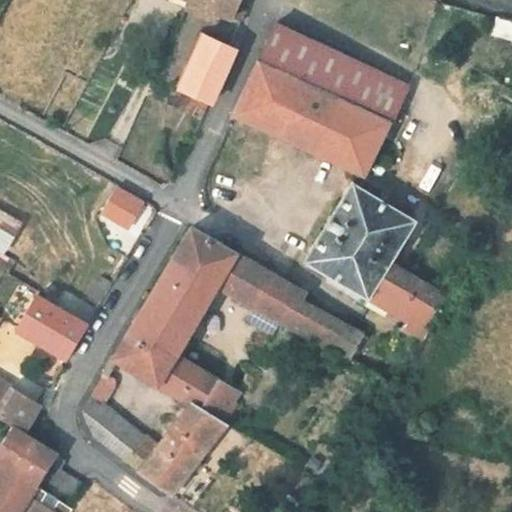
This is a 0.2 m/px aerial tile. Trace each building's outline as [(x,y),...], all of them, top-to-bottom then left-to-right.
[(258,16),(248,10),(252,0),(208,0),(206,6),(251,30),(258,16)] [(271,71),(343,103),(319,154),(356,171),(373,180),(415,92),(289,31),(271,71)] [(191,93),(223,109),(249,57),(241,52),(218,41),(191,93)] [(247,121),(319,154),(343,103),(271,71),(247,121)] [(315,265),(383,306),(405,269),(427,227),(357,189),(315,265)] [(152,210),(129,196),(115,220),(138,233),(152,210)] [(0,207),(0,251),(6,255),(25,222),(0,207)] [(182,265),(214,282),(231,250),(202,233),(182,265)] [(214,282),(182,265),(158,307),(199,332),(223,289),(262,311),(281,279),(231,250),(214,282)] [(281,279),(262,311),(288,327),(404,394),(448,326),(446,323),(459,301),(405,269),(383,306),(413,324),(395,355),(364,337),(311,306),(314,298),(281,279)] [(79,366),(99,331),(49,301),(29,335),(79,366)] [(184,355),(199,332),(158,307),(138,341),(178,365),(184,355)] [(0,338),(9,324),(0,318),(0,338)] [(92,420),(102,435),(155,477),(186,496),(234,424),(211,410),(228,380),(184,355),(178,365),(138,341),(125,364),(198,408),(169,449),(150,436),(145,440),(102,403),(92,420)] [(0,416),(20,430),(34,438),(51,412),(0,380),(0,416)] [(251,394),(228,380),(211,410),(234,424),(251,394)] [(0,511),(76,511),(50,495),(68,462),(34,438),(20,430),(2,462),(0,460),(0,511)]
